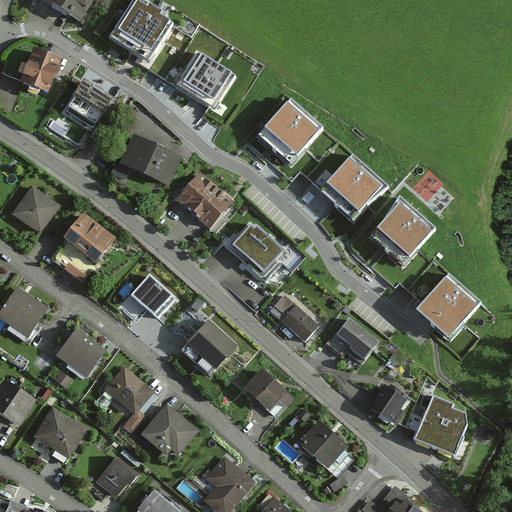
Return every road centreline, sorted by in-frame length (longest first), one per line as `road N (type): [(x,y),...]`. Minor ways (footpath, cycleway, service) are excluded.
road 1 (residential): [(0,44),(15,31),(44,30),(138,89),(201,148),(257,179),(315,233),(337,271),(424,338)]
road 2 (tertiary): [(0,127),(146,233),(392,454)]
road 3 (residential): [(315,511),(137,350),(0,251)]
